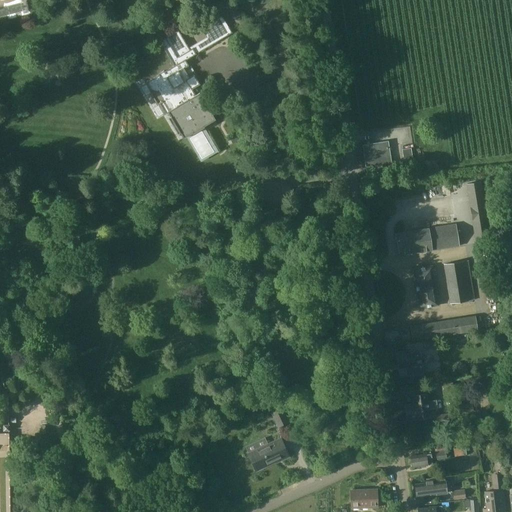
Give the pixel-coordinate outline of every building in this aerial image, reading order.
[(265,0),(261,0),(247,7),(251,17),(269,10),(265,0)] [(0,17),(29,10),(27,2),(0,8),(0,17)] [(172,126),(173,129),(174,129),(175,129),(184,124),(186,127),(186,129),(182,132),(188,142),(192,148),(194,152),(200,162),(218,152),(203,126),(213,120),(208,110),(213,107),(209,101),(205,104),(202,99),(201,99),(198,94),(195,96),(192,90),(200,85),(194,75),(188,78),(183,69),(189,66),(185,60),(211,46),(216,42),(222,39),(232,33),(222,16),(201,29),(206,38),(187,49),(176,31),(159,41),(174,66),(164,72),(163,71),(158,74),(158,76),(146,83),(156,98),(155,99),(155,100),(157,104),(158,104),(159,104),(165,114),(168,113),(174,122),(172,124),(171,124),(171,125),(172,126)] [(362,145),(364,155),(364,160),(366,167),(393,163),(389,141),(371,144),(362,145)] [(403,149),(405,165),(414,163),(412,148),(403,149)] [(479,182),(467,184),(477,243),(489,241),(479,182)] [(395,234),(399,256),(459,246),(455,225),(395,234)] [(444,265),(451,304),(470,301),(464,262),(444,265)] [(419,309),(438,306),(432,267),(413,270),(419,309)] [(412,341),(477,331),(475,317),(410,327),(412,341)] [(425,349),(437,347),(436,339),(423,341),(425,349)] [(409,375),(422,373),(421,365),(430,364),(429,357),(420,358),(419,350),(397,353),(399,368),(408,367),(409,375)] [(315,385),(324,382),(320,372),(312,375),(309,368),(290,375),(295,387),(314,380),(315,385)] [(442,381),(444,392),(453,391),(452,380),(442,381)] [(407,420),(429,417),(428,409),(436,408),(435,401),(427,402),(426,395),(413,397),(414,405),(405,406),(407,420)] [(472,402),(457,404),(458,414),(474,411),(472,402)] [(279,429),(289,424),(282,410),(272,414),(279,429)] [(437,424),(449,422),(448,414),(435,416),(437,424)] [(281,460),(288,457),(280,439),(248,454),(252,462),(256,461),(260,469),(276,462),(276,460),(280,458),(281,460)] [(454,457),(466,454),(465,447),(453,449),(454,457)] [(431,454),(430,454),(430,452),(428,452),(428,454),(425,455),(425,454),(410,457),(412,468),(420,467),(421,468),(425,467),(426,466),(427,466),(427,465),(432,464),(431,454)] [(445,452),(435,453),(437,460),(446,458),(445,452)] [(484,492),(486,511),(499,511),(498,499),(504,498),(501,478),(492,479),(494,491),(484,492)] [(416,497),(433,495),(446,494),(444,479),(425,482),(425,484),(415,485),(416,497)] [(454,501),(466,499),(464,490),(452,492),(454,501)] [(376,491),(350,491),(351,508),(377,507),(376,491)]
